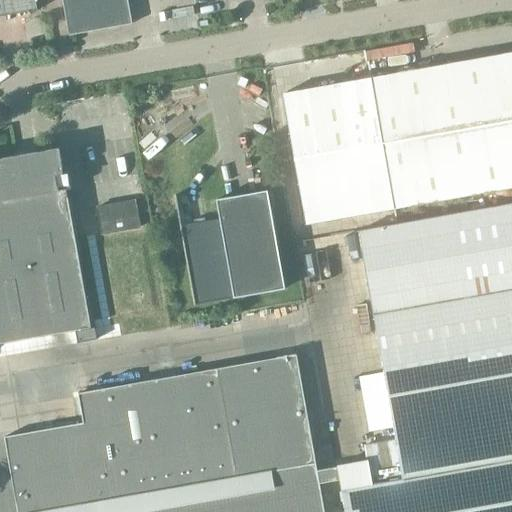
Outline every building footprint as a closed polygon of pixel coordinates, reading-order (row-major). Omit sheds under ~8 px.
[(0,0),(0,17),(38,11),(36,0),(0,0)] [(63,0),(69,36),(76,35),(133,24),(128,0),(63,0)] [(511,188),(511,54),(284,94),(307,225),(511,188)] [(0,344),(91,328),(59,149),(0,159),(0,344)] [(220,220),(180,227),(194,306),(285,290),(268,191),(217,200),(220,220)] [(116,204),(121,231),(140,228),(135,201),(116,204)] [(121,231),(116,204),(98,207),(103,235),(121,231)] [(345,511),(511,511),(511,204),(359,232),(396,441),(364,447),(371,486),(342,491),(345,511)] [(55,511),(316,464),(298,356),(78,395),(84,424),(5,438),(17,511),(55,511)] [(324,511),(316,464),(55,511),(324,511)]
